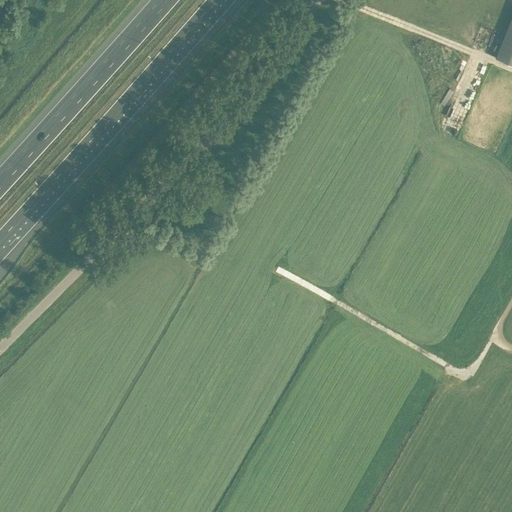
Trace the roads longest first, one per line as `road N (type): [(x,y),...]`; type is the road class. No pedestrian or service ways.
road 1 (tertiary): [(0,347),(255,90),(315,0)]
road 2 (motorway): [(0,243),(219,0)]
road 3 (motorway): [(164,0),(0,181)]
